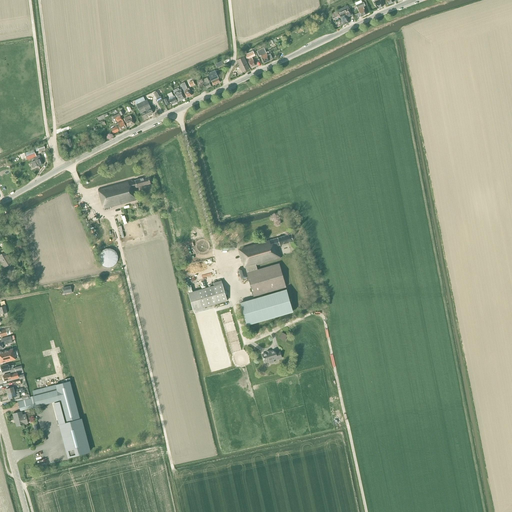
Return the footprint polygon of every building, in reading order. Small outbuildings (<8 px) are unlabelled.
[(383,6),(380,0),(373,0),(377,9),(383,6)] [(356,6),(359,12),(361,17),(366,14),(363,7),(365,6),(363,2),(362,3),(356,5),(356,6)] [(333,19),(339,16),(341,20),(339,21),(341,26),(343,25),(349,22),(347,19),(349,18),(348,17),(351,16),(351,15),(352,15),(348,6),(348,5),(339,9),(339,10),(332,13),(333,15),(332,16),(333,18),(333,19)] [(268,52),(266,52),(264,48),(256,51),(259,57),(261,56),(264,63),(270,60),(269,60),(272,59),(270,54),(269,54),(268,52)] [(252,57),(255,56),(253,52),(245,56),(247,60),(247,59),(251,68),(255,65),(252,57)] [(242,72),(249,69),(243,57),(237,61),(242,72)] [(213,85),(220,82),(215,70),(208,74),(210,79),(213,85)] [(188,88),(187,89),(184,82),(181,84),(182,88),(183,90),(183,91),(186,98),(192,95),(188,88)] [(185,98),(180,89),(179,90),(178,88),(173,90),(174,92),(174,93),(178,101),(185,98)] [(172,104),(177,102),(174,96),(173,96),(171,92),(167,94),(172,104)] [(153,113),(150,107),(147,101),(137,106),(143,118),(147,116),(153,113)] [(120,130),(126,127),(122,120),(119,113),(112,116),(113,119),(115,118),(119,126),(117,127),(117,126),(111,129),(113,134),(119,131),(120,130)] [(127,127),(134,123),(130,116),(124,119),(127,127)] [(32,151),(24,154),(26,160),(34,156),(34,157),(35,161),(31,162),(33,167),(37,166),(43,164),(39,155),(36,156),(35,153),(33,154),(32,151)] [(136,187),(150,183),(148,177),(135,180),(135,181),(132,181),(132,180),(98,189),(103,209),(137,199),(134,188),(136,187)] [(285,287),(283,280),(279,264),(257,270),(256,265),(281,258),(277,246),(293,241),(291,234),(238,249),(242,263),(243,263),(244,267),(245,267),(253,296),(285,287)] [(4,268),(13,262),(5,249),(2,251),(3,253),(0,255),(0,260),(4,268)] [(241,279),(247,277),(244,267),(238,269),(241,279)] [(188,293),(193,310),(227,301),(221,280),(213,283),(214,286),(188,293)] [(247,325),(293,312),(286,289),(240,303),(247,325)] [(282,332),(279,338),(285,341),(287,335),(282,332)] [(2,345),(12,342),(11,336),(1,339),(2,342),(0,342),(0,348),(3,348),(2,345)] [(0,363),(15,359),(12,349),(0,352),(0,363)] [(277,359),(281,358),(279,352),(275,353),(274,350),(262,354),(264,362),(268,361),(269,363),(270,364),(273,363),(273,362),(273,360),(277,359)] [(12,367),(13,366),(13,365),(9,366),(8,364),(0,366),(1,369),(0,369),(1,372),(2,371),(2,372),(10,370),(13,369),(12,367)] [(11,379),(18,377),(17,373),(10,375),(10,374),(3,376),(3,378),(3,379),(3,380),(4,381),(11,379)] [(22,400),(18,402),(20,411),(32,408),(33,409),(37,408),(36,407),(55,402),(55,403),(54,403),(59,420),(57,421),(58,424),(59,424),(69,458),(91,452),(82,420),(80,420),(70,381),(59,384),(32,391),(34,396),(30,397),(30,398),(29,399),(22,400)] [(25,415),(21,415),(21,412),(13,414),(14,420),(15,420),(16,426),(20,425),(20,426),(21,425),(24,424),(27,423),(25,415)]
